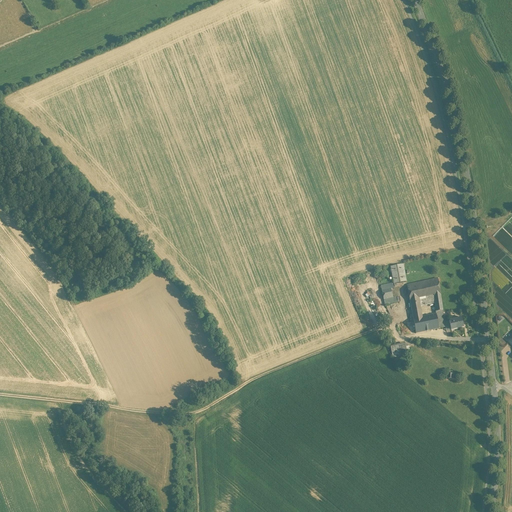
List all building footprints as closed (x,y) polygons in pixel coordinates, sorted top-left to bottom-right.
[(403,265),(391,267),(394,284),(396,284),(406,282),(403,265)] [(449,321),(450,321),(449,321),(445,321),(438,282),(407,288),(416,333),(450,327),(449,321)] [(391,289),(382,291),(384,300),(393,298),(393,297),(391,290),(391,289)] [(450,321),(449,321),(450,327),(451,330),(464,327),(462,318),(458,319),(458,320),(450,321)] [(405,345),(390,348),(393,358),(407,355),(405,345)]
